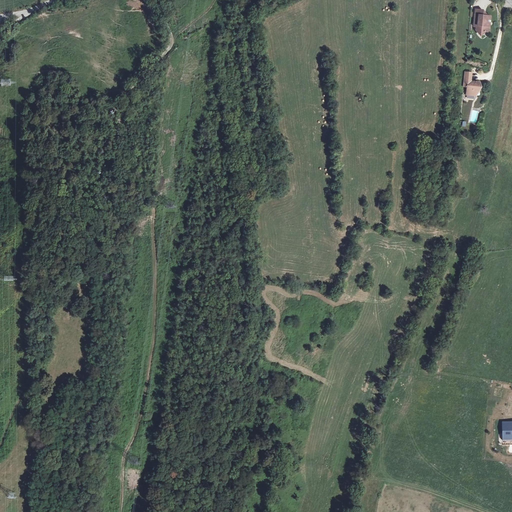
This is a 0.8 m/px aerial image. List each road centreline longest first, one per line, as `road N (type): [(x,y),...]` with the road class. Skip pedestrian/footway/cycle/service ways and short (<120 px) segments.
road 1 (track): [(121,117),(109,153),(113,226),(99,256),(69,267),(49,300),(39,358),(0,444)]
road 2 (track): [(121,117),(129,89),(170,45),(157,0)]
